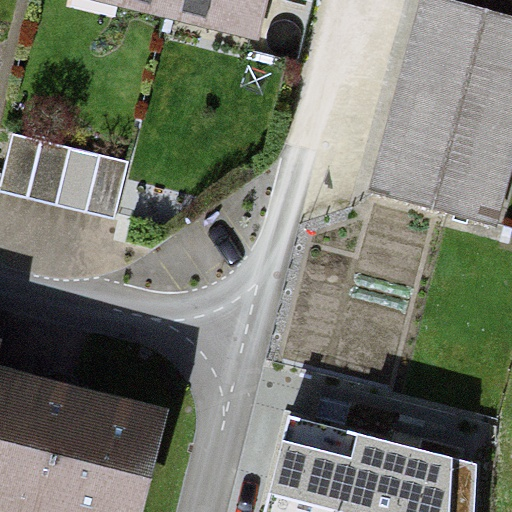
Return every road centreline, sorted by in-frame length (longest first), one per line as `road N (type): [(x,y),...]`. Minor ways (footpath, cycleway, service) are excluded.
road 1 (residential): [(241,337),(336,0)]
road 2 (residential): [(241,337),(0,284)]
road 3 (residential): [(199,511),(241,337)]
